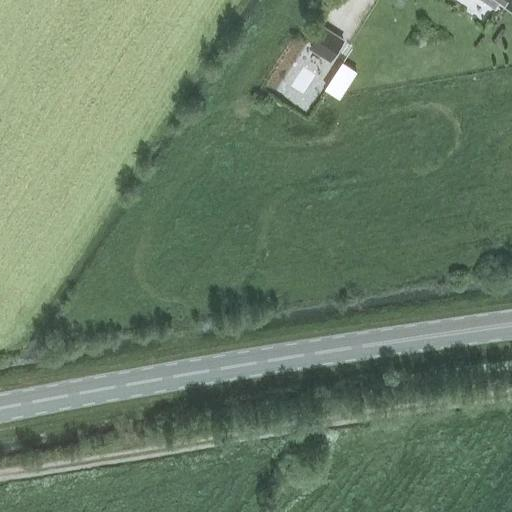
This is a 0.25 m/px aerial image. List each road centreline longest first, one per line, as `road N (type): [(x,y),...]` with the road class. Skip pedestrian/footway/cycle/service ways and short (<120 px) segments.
road 1 (primary): [(0,408),(511,325)]
road 2 (track): [(511,395),(0,477)]
